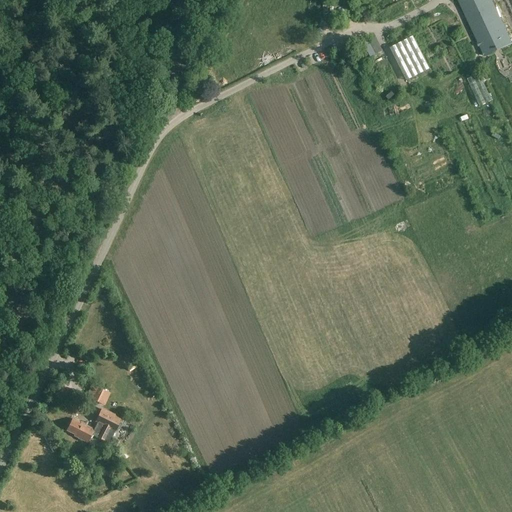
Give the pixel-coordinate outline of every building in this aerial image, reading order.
[(457,0),(484,56),(510,44),(488,0),(457,0)] [(368,7),(358,11),(361,17),(371,13),(368,7)] [(430,71),(414,39),(391,50),(407,83),(430,71)] [(360,45),(368,59),(377,54),(369,40),(360,45)] [(299,67),(303,77),(307,75),(303,65),(299,67)] [(101,404),(107,392),(97,388),(92,399),(101,404)] [(96,424),(93,430),(72,420),(66,431),(74,435),(73,436),(88,443),(91,435),(108,444),(120,420),(101,410),(94,423),(96,424)]
